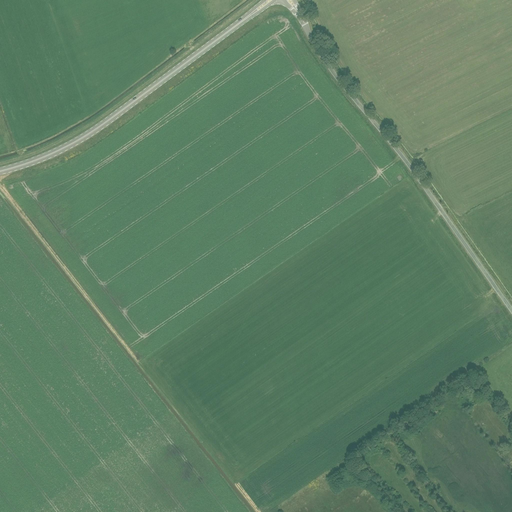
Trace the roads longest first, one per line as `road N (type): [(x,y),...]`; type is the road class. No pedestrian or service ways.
road 1 (unclassified): [(511,311),(288,0)]
road 2 (secondary): [(0,171),(84,136),(270,0)]
